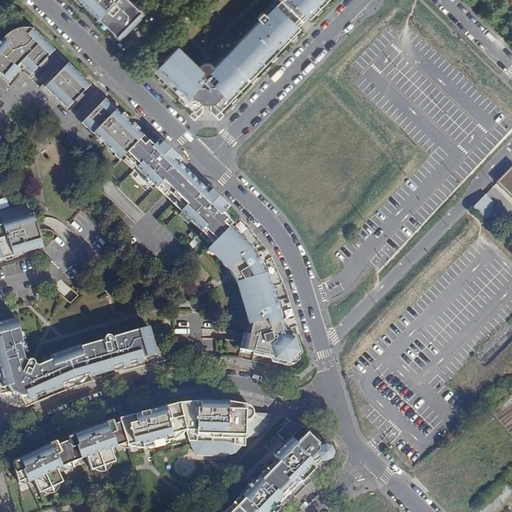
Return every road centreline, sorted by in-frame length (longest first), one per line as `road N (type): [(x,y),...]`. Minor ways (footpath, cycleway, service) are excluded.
road 1 (residential): [(0,445),(145,387),(196,378),(321,406)]
road 2 (residential): [(321,406),(329,370),(289,248),(206,161)]
road 3 (residential): [(206,161),(43,0)]
road 4 (residential): [(206,161),(363,0)]
